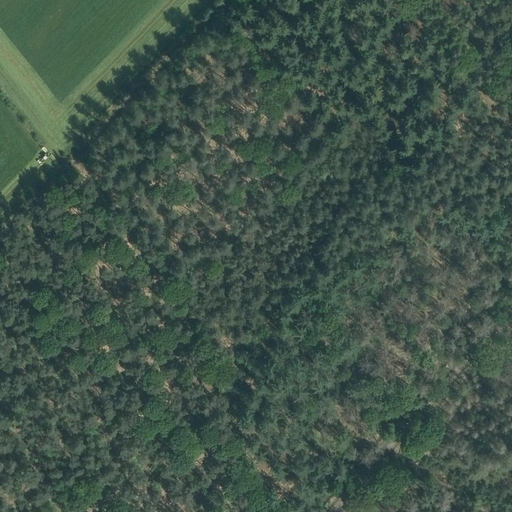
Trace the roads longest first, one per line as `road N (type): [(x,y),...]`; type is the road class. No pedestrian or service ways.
road 1 (track): [(0,230),(231,0)]
road 2 (track): [(335,511),(511,309)]
road 3 (track): [(393,0),(511,123)]
